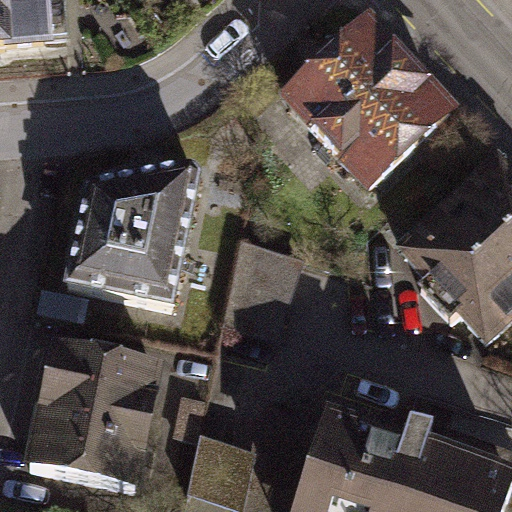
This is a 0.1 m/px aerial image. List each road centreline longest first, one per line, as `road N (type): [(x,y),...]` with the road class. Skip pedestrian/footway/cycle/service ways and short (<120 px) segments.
road 1 (residential): [(52,127),(167,109),(299,0)]
road 2 (residential): [(0,372),(52,127)]
